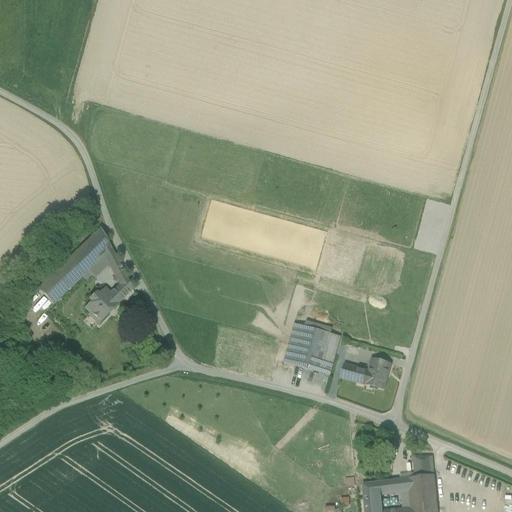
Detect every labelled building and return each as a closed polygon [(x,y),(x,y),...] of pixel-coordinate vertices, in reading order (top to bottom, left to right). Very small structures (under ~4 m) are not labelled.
[(119,264),(100,228),(37,290),(53,305),(82,276),(103,255),(110,269),(119,264)] [(92,287),(110,269),(103,255),(82,276),(92,287)] [(133,290),(122,270),(114,275),(125,298),(133,290)] [(87,312),(87,316),(91,319),(93,317),(88,311),(92,306),(95,309),(101,304),(98,301),(107,292),(113,298),(116,295),(111,290),(108,293),(103,287),(96,294),(95,292),(86,300),(88,302),(82,307),(87,312)] [(107,292),(98,301),(101,304),(95,309),(92,306),(88,311),(93,317),(91,319),(85,325),(91,331),(119,304),(113,298),(107,292)] [(124,299),(118,293),(116,295),(113,298),(119,304),(124,299)] [(300,348),(305,328),(293,325),(287,344),(300,348)] [(329,335),(305,328),(300,348),(324,354),(329,335)] [(329,335),(324,354),(333,357),(339,338),(329,335)] [(300,348),(287,344),(282,363),(295,367),(300,348)] [(324,354),(300,348),(295,367),(319,374),(324,354)] [(324,354),(319,374),(328,376),(333,357),(324,354)] [(390,365),(372,360),(369,373),(365,386),(383,391),(390,365)] [(369,373),(344,366),(340,379),(365,386),(369,373)] [(431,458),(411,458),(414,480),(433,477),(431,458)] [(437,511),(433,477),(414,480),(407,481),(408,493),(409,503),(410,510),(410,511),(437,511)] [(392,483),(361,487),(363,499),(374,498),(394,495),(392,483)] [(408,493),(402,494),(400,494),(401,504),(409,503),(408,493)] [(375,511),(374,498),(363,499),(363,511),(375,511)] [(409,503),(401,504),(402,511),(410,510),(409,503)]
